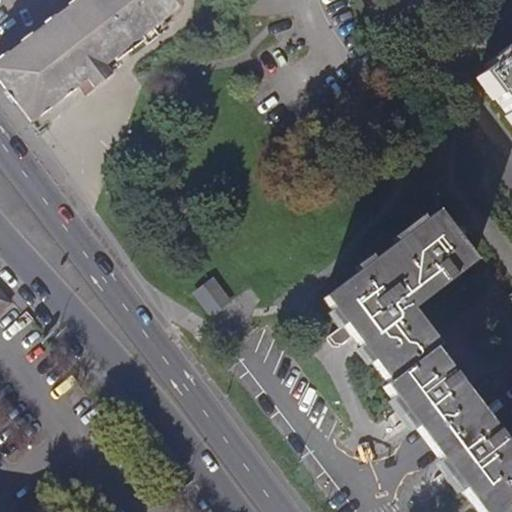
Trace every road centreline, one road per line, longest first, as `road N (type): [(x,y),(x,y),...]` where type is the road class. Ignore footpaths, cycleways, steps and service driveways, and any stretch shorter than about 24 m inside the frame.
road 1 (primary): [(281,511),(0,149)]
road 2 (primary): [(0,235),(229,511)]
road 3 (unknown): [(383,511),(374,482),(240,295)]
road 4 (residential): [(511,387),(331,511)]
